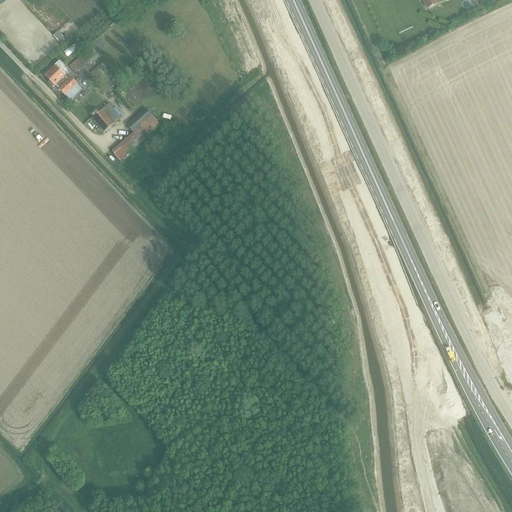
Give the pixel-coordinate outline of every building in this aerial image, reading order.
[(423,0),(427,8),(436,4),(434,0),(423,0)] [(58,31),(53,36),(59,42),(62,39),(64,38),(58,31)] [(76,74),(96,55),(89,48),(69,66),(76,74)] [(64,96),(77,84),(70,77),(67,74),(69,72),(59,61),(59,62),(58,61),(57,62),(58,62),(44,75),(49,81),(48,83),(52,87),(55,86),(64,96)] [(102,64),(91,73),(102,87),(99,90),(103,95),(106,93),(118,84),(102,64)] [(104,133),(120,119),(109,105),(92,119),(104,133)] [(133,134),(111,152),(119,161),(160,127),(146,109),(126,126),(133,134)]
